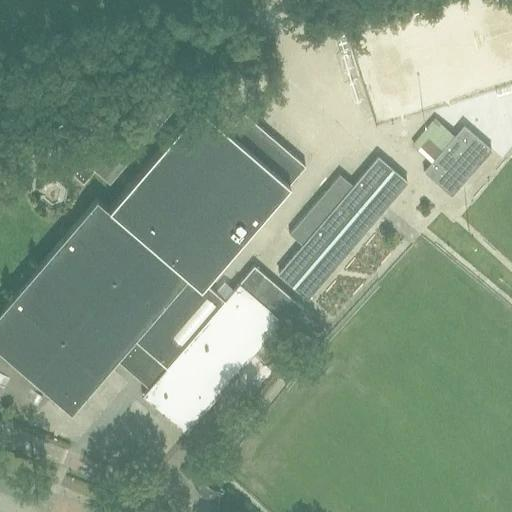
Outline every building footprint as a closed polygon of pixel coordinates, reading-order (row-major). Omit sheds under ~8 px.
[(161,82),(116,135),(90,113),(64,143),(72,150),(61,164),(83,182),(94,169),(109,182),(181,99),(161,82)] [(96,197),(0,308),(0,349),(71,410),(118,355),(151,384),(177,353),(181,349),(223,300),(204,283),(305,165),(243,112),(228,130),(197,104),(108,207),(96,197)] [(490,149),(463,125),(423,171),(450,195),(490,149)] [(289,233),(302,244),(278,273),(307,298),(406,182),(377,157),(353,186),(339,174),(289,233)] [(254,264),(238,282),(281,319),(287,325),(303,306),(254,264)] [(274,327),(281,319),(238,282),(223,300),(223,301),(181,349),(177,353),(221,390),(254,352),(263,360),(284,336),(274,327)] [(177,353),(151,384),(142,394),(185,432),(221,390),(177,353)] [(196,478),(202,471),(198,468),(192,475),(196,478)] [(224,489),(220,486),(214,493),(218,496),(224,489)]
